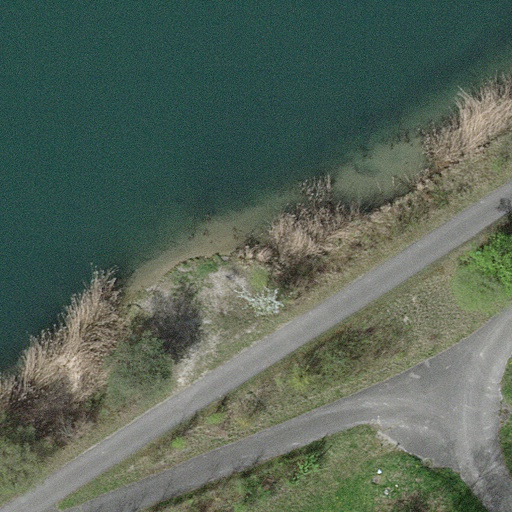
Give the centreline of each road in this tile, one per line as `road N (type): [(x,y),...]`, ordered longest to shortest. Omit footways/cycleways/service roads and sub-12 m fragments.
road 1 (unclassified): [(511,193),(17,511)]
road 2 (track): [(72,511),(438,386),(511,320)]
road 3 (track): [(498,511),(438,386)]
